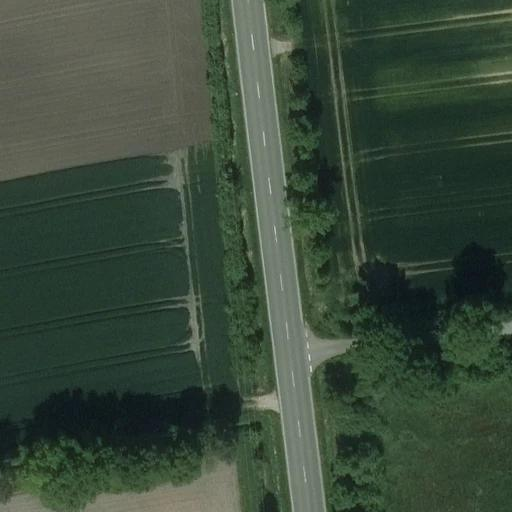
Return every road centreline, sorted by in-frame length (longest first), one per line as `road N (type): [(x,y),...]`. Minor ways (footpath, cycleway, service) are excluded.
road 1 (secondary): [(289,353),(247,0)]
road 2 (unclassified): [(289,353),(511,326)]
road 3 (secondary): [(308,511),(289,353)]
